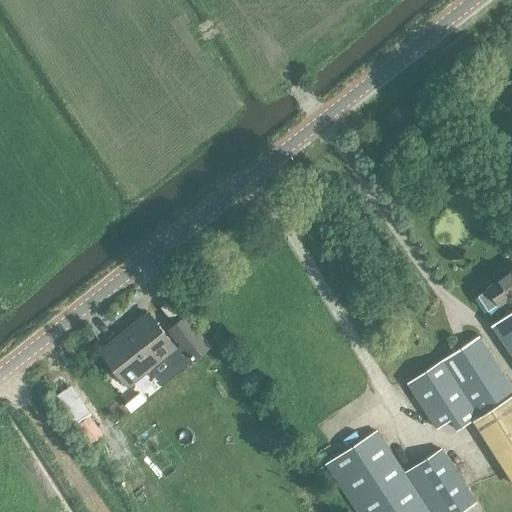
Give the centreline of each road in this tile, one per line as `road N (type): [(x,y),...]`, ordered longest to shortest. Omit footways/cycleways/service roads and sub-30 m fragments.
road 1 (unclassified): [(0,376),(476,0)]
road 2 (track): [(375,0),(366,7),(293,5),(263,22),(227,20),(189,42)]
